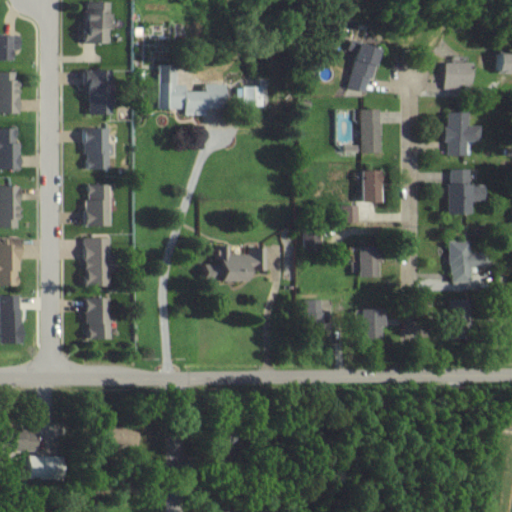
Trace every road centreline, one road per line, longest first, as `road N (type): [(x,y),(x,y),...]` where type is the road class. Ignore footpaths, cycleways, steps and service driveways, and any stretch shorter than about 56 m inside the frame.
road 1 (tertiary): [(0,373),(511,369)]
road 2 (residential): [(38,0),(49,20),(50,373)]
road 3 (residential): [(411,370),(411,75)]
road 4 (residential): [(174,372),(172,511)]
